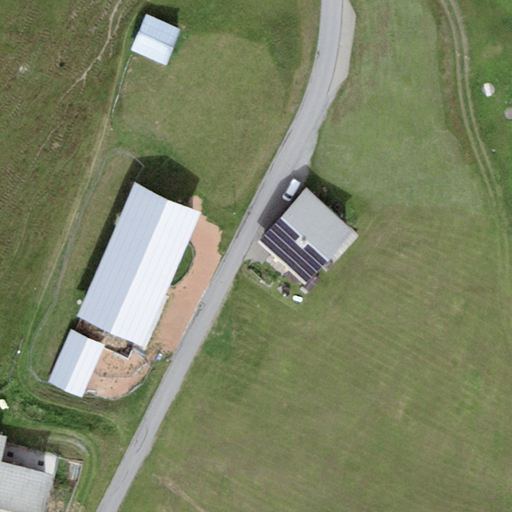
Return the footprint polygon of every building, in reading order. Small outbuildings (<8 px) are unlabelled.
[(182,30),(147,15),(131,50),(166,66),(182,30)] [(199,214),(134,185),(75,318),(139,346),(199,214)] [(353,232),(306,189),(256,243),(303,286),(353,232)] [(105,345),(71,330),(47,383),(81,398),(105,345)] [(7,437),(0,435),(0,511),(45,511),(55,475),(1,462),(7,437)]
